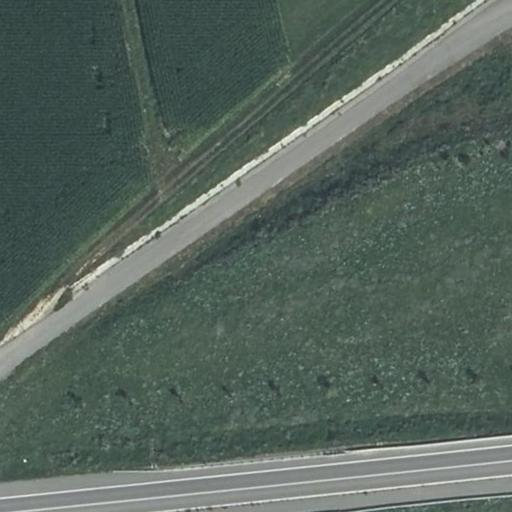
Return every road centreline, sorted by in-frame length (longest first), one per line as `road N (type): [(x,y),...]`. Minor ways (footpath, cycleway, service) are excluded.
road 1 (track): [(389,0),(43,302),(0,360)]
road 2 (tertiary): [(0,507),(511,454)]
